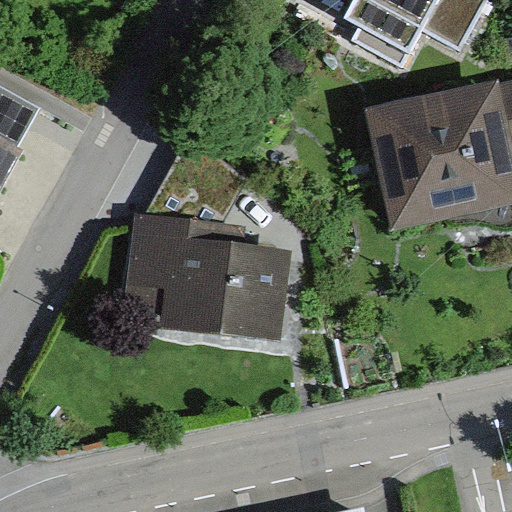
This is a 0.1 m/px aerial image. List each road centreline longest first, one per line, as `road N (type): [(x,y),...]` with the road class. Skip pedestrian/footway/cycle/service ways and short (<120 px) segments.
road 1 (residential): [(511,408),(116,487),(33,511)]
road 2 (residential): [(179,0),(0,332)]
